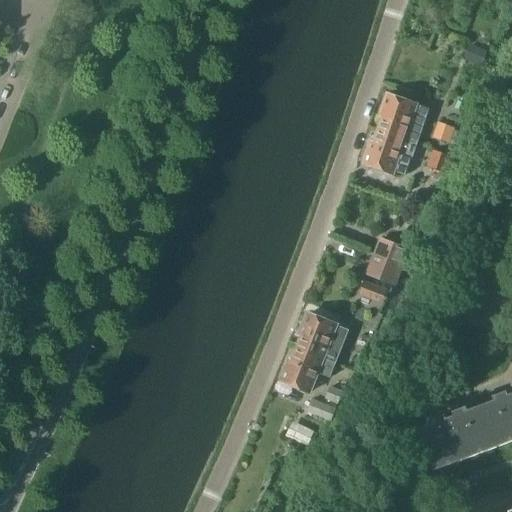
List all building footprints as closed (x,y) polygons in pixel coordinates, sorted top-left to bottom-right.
[(480,58),(484,49),(473,45),(469,54),(480,58)] [(384,117),(379,131),(418,144),(429,110),(388,95),(381,116),(384,117)] [(454,128),(439,123),(434,138),(449,143),(454,128)] [(418,144),(379,131),(375,144),(372,143),(364,164),(393,174),(394,172),(406,176),(412,158),(413,158),(418,144)] [(450,157),(449,157),(435,152),(430,167),(445,173),(450,157)] [(511,163),(507,161),(503,173),(511,176),(511,163)] [(511,176),(503,173),(499,184),(511,188),(511,176)] [(511,188),(499,184),(495,196),(511,201),(511,188)] [(511,201),(495,196),(491,207),(511,213),(511,201)] [(511,213),(491,207),(487,218),(510,226),(511,221),(511,213)] [(487,218),(483,230),(506,238),(510,226),(487,218)] [(483,230),(480,241),(503,248),(506,238),(483,230)] [(376,253),(403,264),(408,250),(382,239),(376,253)] [(503,248),(480,241),(476,252),(499,260),(503,248)] [(499,260),(476,252),(472,264),(495,272),(499,260)] [(395,285),(403,264),(376,253),(368,275),(395,285)] [(472,264),(468,275),(491,283),(495,272),(472,264)] [(468,275),(464,287),(487,295),(491,283),(468,275)] [(372,299),(376,288),(365,283),(360,294),(372,299)] [(463,289),(460,298),(483,306),(487,295),(464,287),(463,289)] [(460,298),(457,309),(479,317),(483,306),(460,298)] [(479,317),(457,309),(453,321),(475,329),(479,317)] [(303,336),(298,349),(336,364),(350,331),(309,314),(300,335),(303,336)] [(336,364),(298,349),(293,362),(290,361),(282,381),(310,392),(318,373),(330,378),(336,364)] [(331,421),(343,392),(331,386),(324,403),(312,399),(307,412),(331,421)] [(511,394),(484,405),(500,447),(511,442),(511,394)] [(500,447),(484,405),(419,430),(435,471),(500,447)]
